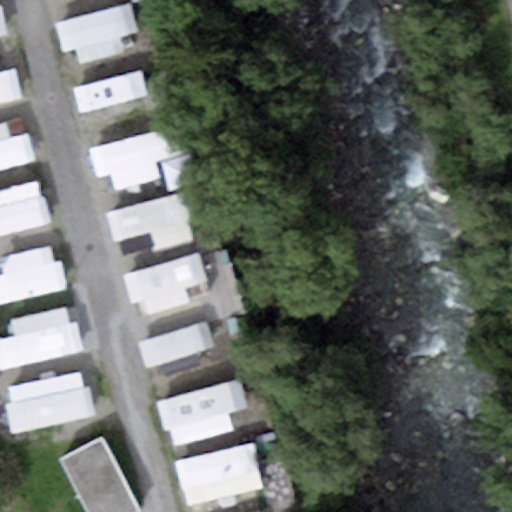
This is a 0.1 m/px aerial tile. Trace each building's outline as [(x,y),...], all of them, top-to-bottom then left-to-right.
[(129,3),(58,20),(66,53),(137,36),(129,3)] [(150,65),(79,82),(87,115),(158,98),(150,65)] [(11,68),(0,70),(0,105),(19,101),(11,68)] [(25,131),(0,137),(0,171),(32,164),(25,131)] [(161,132),(90,148),(97,181),(169,165),(161,132)] [(183,191),(112,208),(120,241),(191,224),(183,191)] [(50,195),(0,206),(0,241),(58,228),(50,195)] [(198,253),(127,269),(135,302),(206,286),(198,253)] [(62,258),(0,272),(0,307),(70,291),(62,258)] [(71,321),(0,338),(8,371),(79,354),(71,321)] [(208,321),(137,338),(145,371),(216,354),(208,321)] [(238,381),(167,398),(175,431),(246,415),(238,381)] [(81,386),(10,403),(17,436),(89,419),(81,386)] [(136,511),(142,509),(102,432),(59,454),(89,511),(136,511)] [(251,450),(180,466),(188,499),(259,483),(251,450)]
